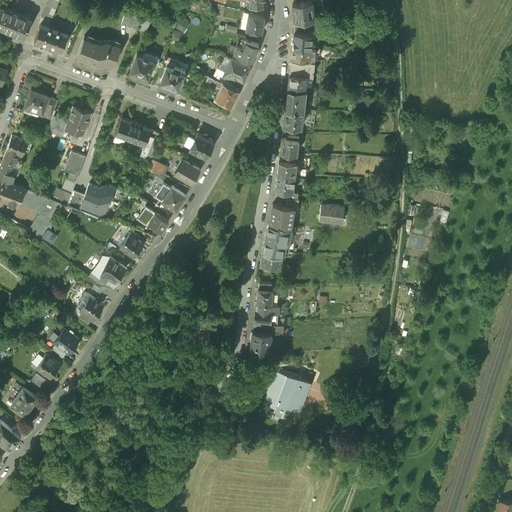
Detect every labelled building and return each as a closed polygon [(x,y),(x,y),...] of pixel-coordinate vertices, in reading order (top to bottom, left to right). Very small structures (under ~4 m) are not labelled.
[(1,0),(0,2),(0,6),(7,13),(18,0),(1,0)] [(61,0),(49,0),(38,31),(40,32),(40,31),(49,34),(61,0)] [(248,0),(248,5),(245,3),(236,2),(236,3),(235,9),(243,10),(265,10),(265,0),(248,0)] [(265,10),(243,10),(235,9),(224,7),(224,13),(248,16),(248,22),(266,21),(265,10)] [(0,13),(0,34),(24,45),(31,27),(0,13)] [(293,21),(295,38),(309,37),(319,37),(317,18),(293,21)] [(142,31),(150,34),(152,29),(144,26),(142,31)] [(132,40),(136,31),(126,27),(122,36),(132,40)] [(245,28),(242,43),(246,44),(246,45),(262,47),(265,31),(245,28)] [(34,49),(46,54),(49,55),(61,59),(68,41),(49,34),(40,31),(40,32),(34,49)] [(138,43),(142,33),(136,31),(132,40),(138,43)] [(146,45),(150,34),(142,31),(142,33),(138,43),(146,45)] [(189,35),(183,32),(177,42),(185,47),(189,39),(188,38),(189,35)] [(309,37),(295,38),(294,48),(308,49),(309,37)] [(84,45),(77,64),(113,78),(121,59),(84,45)] [(293,64),(311,65),(312,49),(308,49),(294,48),(293,64)] [(234,70),(253,75),(259,60),(243,55),(242,58),(245,58),(243,63),(237,62),(234,70)] [(310,77),(310,79),(315,80),(316,72),(316,65),(311,65),(293,64),(292,76),(310,77)] [(137,67),(130,85),(132,85),(131,87),(139,90),(139,88),(148,91),(155,74),(158,75),(159,72),(144,66),(143,69),(137,67)] [(164,69),(157,89),(163,92),(167,80),(174,83),(175,80),(170,78),(172,73),(164,69)] [(218,86),(219,89),(236,97),(237,94),(243,97),(251,82),(233,73),(226,86),(220,83),(218,86)] [(289,91),(307,93),(314,94),(315,80),(310,79),(291,78),(289,91)] [(161,96),(163,97),(163,98),(164,99),(165,100),(166,100),(167,100),(168,100),(169,100),(170,99),(179,103),(186,84),(175,80),(174,83),(167,80),(163,92),(161,96)] [(221,103),(216,113),(232,121),(239,105),(209,90),(206,96),(221,103)] [(289,91),(288,103),(305,105),(307,93),(289,91)] [(25,114),(23,119),(31,121),(32,116),(42,120),(43,118),(48,105),(48,104),(41,101),(36,99),(36,98),(31,96),(24,113),(25,114)] [(48,105),(43,118),(54,122),(55,119),(53,118),(57,108),(48,105)] [(285,127),(304,129),(306,107),(288,105),(285,127)] [(73,113),(65,135),(83,141),(91,120),(73,113)] [(304,129),(285,127),(283,143),(302,145),(304,129)] [(144,159),(150,142),(150,141),(121,131),(115,148),(123,151),(122,154),(135,158),(136,156),(144,159)] [(140,170),(151,174),(151,173),(163,147),(150,142),(144,159),(140,170)] [(14,162),(21,165),(22,163),(22,164),(25,157),(29,158),(32,150),(12,143),(6,158),(7,158),(15,161),(14,162)] [(190,163),(207,171),(215,154),(198,146),(194,154),(191,153),(189,157),(192,158),(190,163)] [(282,153),(280,171),(297,173),(299,155),(282,153)] [(71,157),(67,169),(67,170),(65,177),(69,179),(62,198),(71,201),(86,163),(71,157)] [(7,158),(0,176),(0,178),(11,183),(11,182),(16,167),(13,166),(14,162),(15,161),(7,158)] [(280,171),(279,179),(296,181),(297,173),(280,171)] [(159,177),(151,173),(151,174),(147,182),(155,186),(159,178),(159,177)] [(186,174),(177,187),(192,197),(201,183),(186,174)] [(20,210),(25,196),(12,191),(15,183),(11,182),(11,183),(0,178),(0,206),(19,214),(20,210)] [(167,182),(159,178),(155,186),(163,189),(167,182)] [(279,179),(278,193),(295,195),(296,181),(279,179)] [(113,200),(89,191),(84,203),(80,212),(105,222),(113,200)] [(287,210),(293,211),(295,195),(278,193),(276,209),(287,210)] [(61,210),(25,196),(20,210),(39,218),(39,222),(29,239),(41,245),(43,240),(46,235),(61,210)] [(171,201),(164,196),(155,208),(176,222),(186,207),(176,200),(173,199),(171,201)] [(190,202),(178,197),(176,200),(186,207),(190,202)] [(80,212),(84,203),(74,199),(69,212),(79,216),(80,212)] [(287,216),(298,218),(298,211),(293,211),(287,210),(287,216)] [(298,218),(287,216),(285,224),(295,226),(298,227),(300,218),(298,218)] [(147,218),(137,233),(147,239),(149,236),(152,238),(150,240),(154,243),(156,241),(161,244),(169,232),(156,224),(153,222),(147,218)] [(157,218),(153,222),(156,224),(169,232),(172,228),(157,218)] [(270,242),(291,247),(295,226),(285,224),(274,222),(270,242)] [(346,230),(300,224),(298,240),(344,245),(346,230)] [(46,235),(43,240),(52,245),(55,240),(46,235)] [(285,263),(288,264),(292,247),(291,247),(270,242),(269,242),(266,258),(264,270),(282,274),(283,272),(285,263)] [(130,245),(120,258),(134,268),(143,255),(137,251),(139,248),(132,243),(130,245)] [(99,282),(109,289),(115,293),(125,279),(109,267),(99,282)] [(264,270),(261,281),(267,283),(280,285),(282,275),(282,274),(264,270)] [(109,289),(99,282),(96,286),(105,293),(109,289)] [(267,283),(266,290),(279,292),(280,285),(267,283)] [(95,288),(91,293),(107,305),(111,300),(95,288)] [(81,303),(76,310),(93,323),(103,309),(84,295),(79,302),(81,303)] [(257,322),(273,324),(274,310),(274,309),(273,308),(259,307),(257,322)] [(273,345),(277,345),(279,324),(277,324),(273,324),(257,322),(257,328),(256,328),(255,339),(266,340),(266,344),(273,345)] [(63,332),(52,347),(61,353),(69,358),(70,360),(81,345),(63,332)] [(253,350),(251,370),(263,371),(269,372),(271,352),(253,350)] [(59,367),(45,356),(35,369),(50,380),(59,367)] [(285,376),(272,376),(268,386),(280,390),(285,376)] [(31,383),(37,387),(41,381),(35,377),(31,383)] [(18,396),(10,407),(23,416),(36,399),(22,389),(17,396),(18,396)] [(307,406),(277,393),(264,423),(276,428),(277,426),(295,434),(307,406)] [(310,407),(307,406),(295,434),(298,435),(310,407)] [(239,415),(230,423),(235,428),(243,420),(239,415)] [(0,442),(9,451),(20,438),(0,421),(0,442)]
